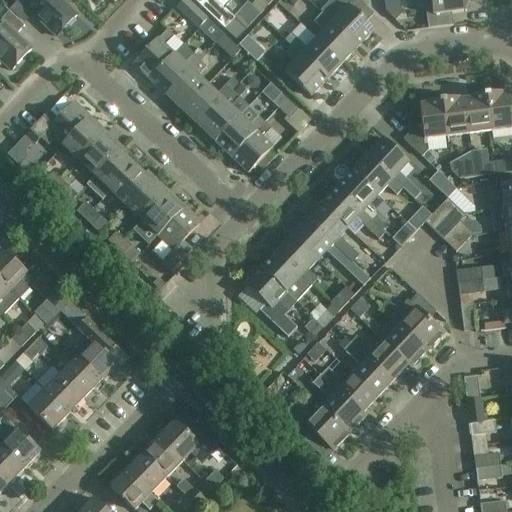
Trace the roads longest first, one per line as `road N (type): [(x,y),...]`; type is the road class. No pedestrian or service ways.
road 1 (residential): [(39,511),(211,340),(224,219)]
road 2 (residential): [(224,219),(254,201),(387,67),(414,53),(511,41)]
road 3 (residential): [(308,511),(302,506),(402,401),(454,374),(511,369)]
road 4 (residential): [(224,219),(83,61)]
road 5 (unknown): [(454,374),(474,511)]
